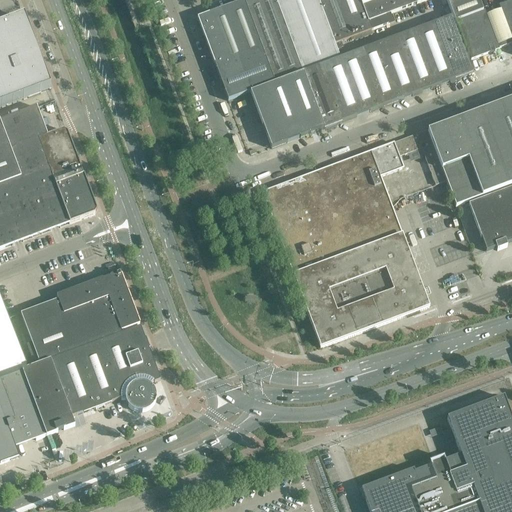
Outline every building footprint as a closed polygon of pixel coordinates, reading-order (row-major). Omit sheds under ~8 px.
[(274,0),(249,0),(244,2),(274,84),(302,74),(274,0)] [(317,0),(274,0),(302,74),(303,74),(321,67),(340,60),(337,50),(317,0)] [(317,0),(337,50),(342,48),(340,42),(371,31),(368,22),(359,0),(317,0)] [(359,0),(368,22),(390,14),(428,0),(359,0)] [(478,0),(446,0),(455,23),(456,22),(483,12),(478,0)] [(505,4),(499,6),(501,11),(511,41),(511,1),(505,4)] [(198,20),(228,101),(250,93),(274,84),(244,2),(198,20)] [(456,22),(471,61),(499,50),(499,49),(511,44),(511,41),(501,11),(486,16),(485,12),(483,12),(456,22)] [(392,21),(390,14),(368,22),(371,31),(388,24),(388,23),(392,21)] [(452,18),(433,25),(454,81),(473,74),(452,18)] [(0,108),(51,90),(24,19),(0,27),(0,108)] [(433,25),(414,32),(436,88),(454,81),(433,25)] [(414,32),(388,42),(409,98),(436,88),(414,32)] [(388,42),(358,53),(379,109),(409,98),(388,42)] [(340,60),(321,67),(342,123),(379,109),(358,53),(340,60)] [(321,67),(303,74),(324,130),(342,123),(321,67)] [(302,74),(274,84),(250,93),(271,150),(321,131),(324,130),(303,74),(302,74)] [(511,101),(428,133),(456,207),(511,186),(511,101)] [(0,250),(5,249),(69,225),(95,215),(96,211),(97,211),(67,133),(63,131),(47,137),(37,108),(17,115),(0,121),(0,250)] [(427,132),(394,144),(399,158),(422,149),(436,186),(446,182),(427,132)] [(394,144),(262,194),(293,276),(401,236),(380,179),(404,170),(399,158),(394,144)] [(511,189),(469,206),(486,252),(496,249),(497,251),(507,248),(506,245),(511,242),(511,189)] [(401,236),(293,276),(321,349),(429,308),(401,236)] [(120,273),(57,297),(58,301),(64,316),(109,299),(122,335),(140,328),(120,273)] [(58,301),(21,315),(40,365),(51,361),(122,335),(109,299),(64,316),(58,301)] [(122,335),(51,361),(72,418),(121,399),(122,405),(127,403),(130,408),(133,411),(136,412),(140,413),(145,413),(149,411),(152,408),(154,405),(155,402),(156,399),(156,395),(155,393),(154,390),(152,388),(150,386),(153,383),(154,383),(160,381),(140,328),(122,335)] [(40,365),(22,372),(46,437),(75,426),(72,418),(51,361),(40,365)] [(0,381),(20,433),(11,437),(16,449),(46,437),(22,372),(15,375),(10,362),(1,365),(7,378),(0,381)] [(0,381),(0,464),(1,464),(19,458),(16,449),(11,437),(20,433),(0,381)] [(511,511),(511,419),(504,398),(472,410),(457,416),(447,420),(458,449),(460,454),(461,456),(445,462),(444,459),(444,458),(439,460),(439,461),(434,463),(433,462),(429,464),(429,465),(430,465),(431,467),(430,468),(414,473),(414,471),(409,472),(405,474),(390,479),(361,490),(365,499),(365,500),(369,511),(511,511)]
